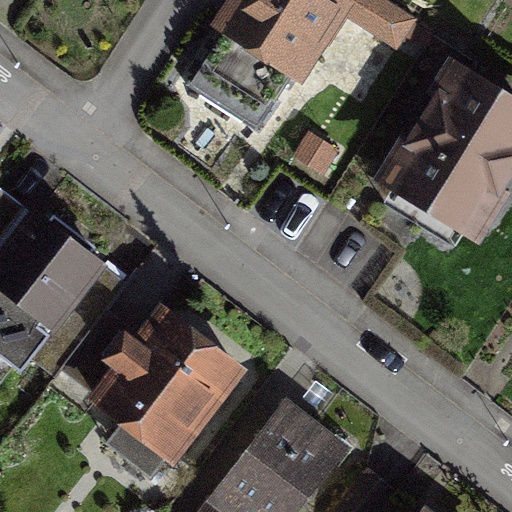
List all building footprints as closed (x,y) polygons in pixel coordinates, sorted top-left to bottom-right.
[(337,0),(299,0),(258,67),(289,86),(308,98),(361,15),(337,0)] [(370,0),(337,0),(361,15),(370,0)] [(224,46),(195,92),(259,133),(289,86),(258,67),(224,46)] [(481,258),(511,209),(511,103),(462,72),(383,197),(481,258)] [(0,356),(23,375),(102,272),(35,221),(0,266),(0,356)] [(176,485),(245,386),(165,330),(96,429),(176,485)] [(314,511),(347,465),(289,424),(227,511),(314,511)] [(438,511),(418,496),(405,511),(438,511)]
